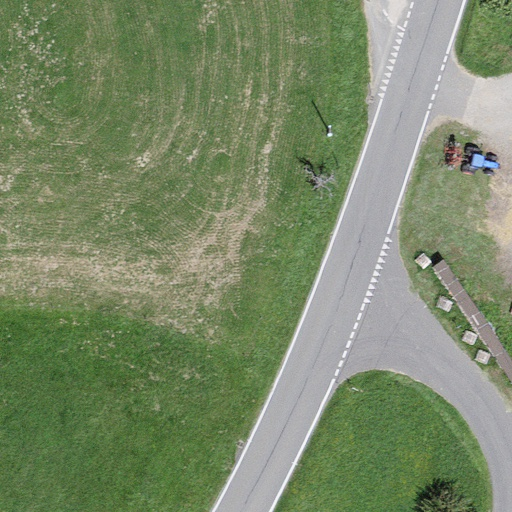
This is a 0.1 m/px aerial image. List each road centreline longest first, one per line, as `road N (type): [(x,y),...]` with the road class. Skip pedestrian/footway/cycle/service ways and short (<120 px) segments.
road 1 (tertiary): [(436,0),(341,293)]
road 2 (unclassified): [(511,470),(495,429),(457,382),(341,293)]
road 3 (tertiary): [(341,293),(241,511)]
